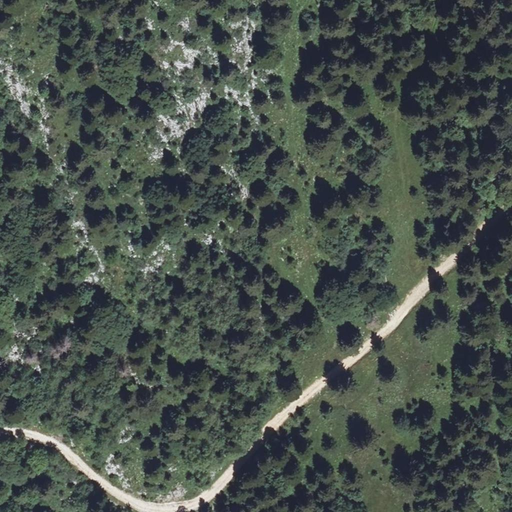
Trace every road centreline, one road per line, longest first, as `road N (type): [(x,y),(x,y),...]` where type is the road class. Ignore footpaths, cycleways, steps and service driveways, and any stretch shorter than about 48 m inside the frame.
road 1 (track): [(0,434),(50,441),(119,496),(152,509),(200,503),(511,210)]
road 2 (track): [(321,383),(327,341),(293,141),(292,0)]
road 3 (track): [(400,313),(407,186),(398,124),(438,0)]
